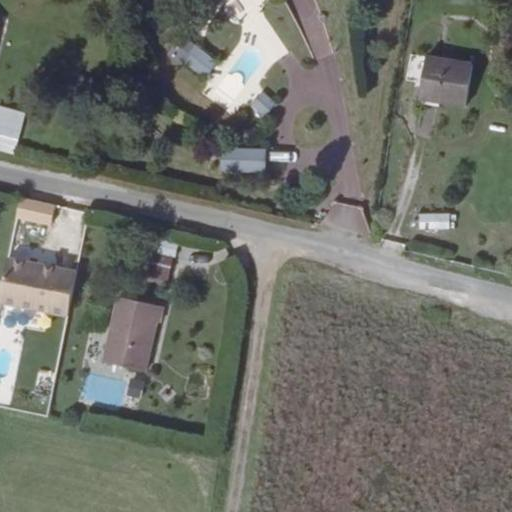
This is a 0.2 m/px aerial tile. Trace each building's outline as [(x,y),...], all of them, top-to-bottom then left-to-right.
[(306,32),(313,57),(329,53),(322,27),(306,32)] [(180,59),(203,78),(217,62),(194,43),(180,59)] [(462,101),(469,60),(425,54),(419,94),(462,101)] [(0,152),(6,153),(12,126),(0,123),(0,152)] [(266,170),(267,148),(220,147),(220,170),(266,170)] [(324,223),(360,235),(368,212),(332,200),(324,223)] [(454,212),(418,213),(419,230),(454,229),(454,212)] [(176,249),(158,243),(148,274),(166,280),(176,249)] [(0,304),(69,316),(78,268),(6,256),(0,292),(0,304)] [(160,325),(163,310),(119,302),(106,369),(147,376),(157,327),(160,325)]
